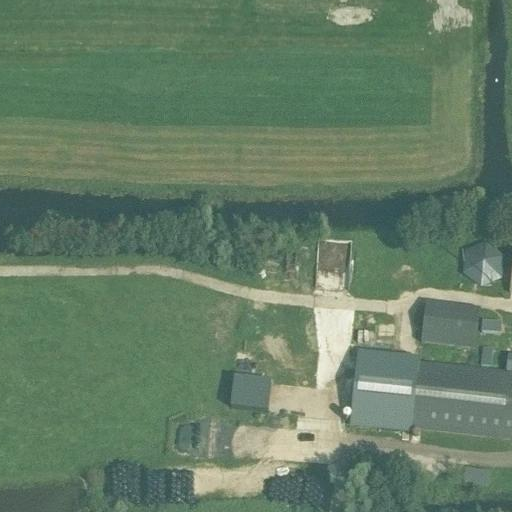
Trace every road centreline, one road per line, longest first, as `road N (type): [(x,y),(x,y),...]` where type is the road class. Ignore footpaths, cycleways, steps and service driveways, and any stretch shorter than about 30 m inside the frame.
road 1 (track): [(401,309),(257,299),(174,274),(0,270)]
road 2 (track): [(511,457),(348,442),(332,511)]
